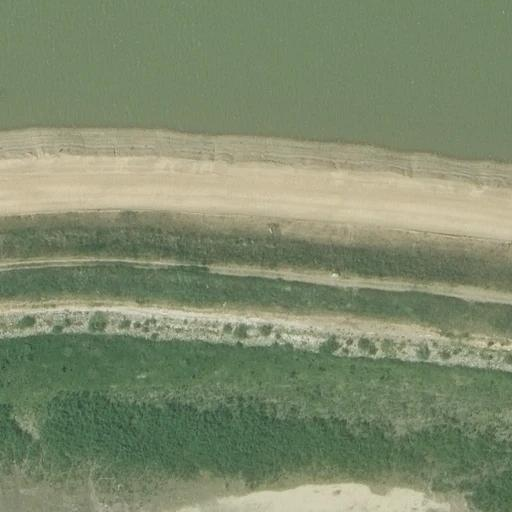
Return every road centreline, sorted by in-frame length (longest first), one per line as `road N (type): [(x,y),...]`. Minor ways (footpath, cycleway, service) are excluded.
road 1 (track): [(511,306),(201,273),(0,277)]
road 2 (track): [(0,189),(264,191),(511,219)]
